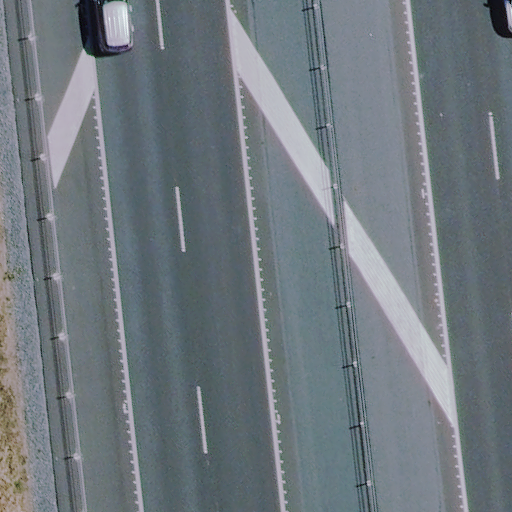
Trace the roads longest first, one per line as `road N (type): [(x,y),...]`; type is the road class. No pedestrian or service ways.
road 1 (motorway): [(214,511),(155,0)]
road 2 (motorway): [(477,0),(511,304)]
